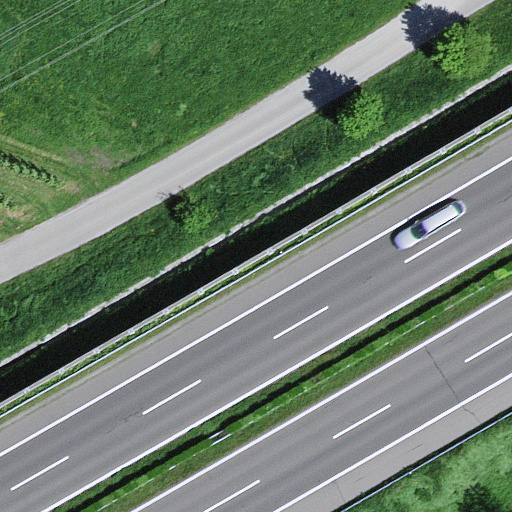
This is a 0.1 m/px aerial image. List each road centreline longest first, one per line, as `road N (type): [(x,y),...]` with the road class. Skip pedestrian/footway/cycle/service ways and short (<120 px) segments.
road 1 (motorway): [(511,196),(0,493)]
road 2 (unclassified): [(0,240),(453,0)]
road 3 (motorway): [(207,511),(511,335)]
